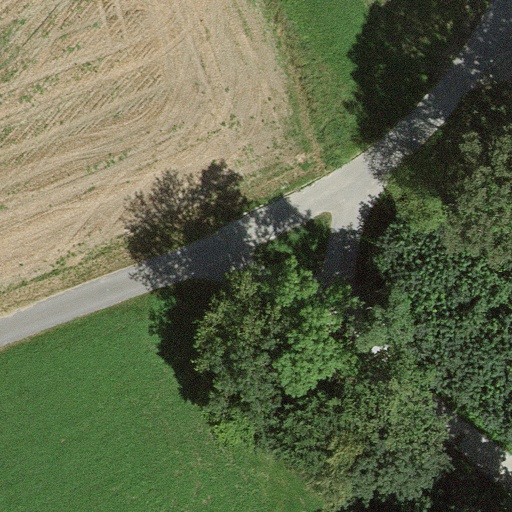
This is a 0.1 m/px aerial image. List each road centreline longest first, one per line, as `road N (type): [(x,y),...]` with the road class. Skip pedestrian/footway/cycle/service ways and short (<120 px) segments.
road 1 (residential): [(326,195),(210,250),(0,331)]
road 2 (track): [(511,466),(425,399),(326,195)]
road 3 (residential): [(326,195),(431,109),(474,60),(509,0)]
